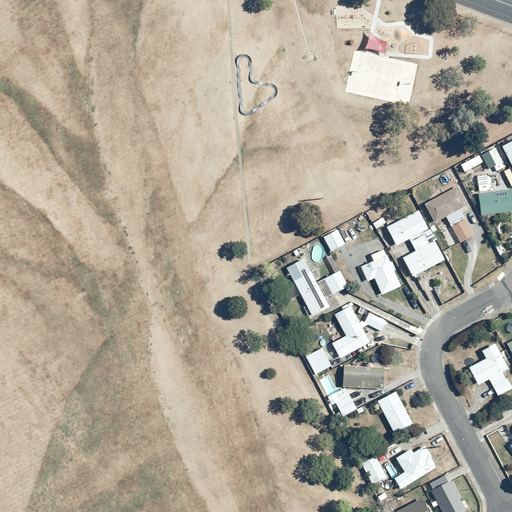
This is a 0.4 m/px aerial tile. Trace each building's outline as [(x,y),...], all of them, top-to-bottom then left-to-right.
[(511,139),(501,145),(511,167),(511,139)] [(488,186),(488,176),(477,176),(477,186),(488,186)] [(459,209),(468,205),(458,185),(443,193),(424,203),(434,223),(445,217),(449,224),(450,226),(459,243),(474,235),(464,216),(463,217),(459,209)] [(511,210),(511,188),(477,193),(480,215),(511,210)] [(418,210),(386,227),(382,229),(387,237),(390,235),(396,246),(409,239),(415,252),(403,258),(412,276),(444,260),(418,210)] [(386,222),(382,217),(372,223),(376,229),(386,222)] [(330,251),(345,244),(351,241),(346,231),(340,234),(337,229),(323,236),(330,251)] [(400,286),(387,255),(361,266),(367,281),(374,278),(381,295),(400,286)] [(339,270),(316,282),(304,258),(286,267),(293,281),(285,285),(293,299),(300,295),(311,316),(329,307),(324,299),(348,286),(339,270)] [(350,306),(338,312),(340,316),(336,318),(345,335),(332,343),(340,358),(369,342),(361,328),(367,325),(381,331),(386,320),(369,312),(365,319),(359,323),(350,306)] [(383,340),(380,335),(369,341),(373,347),(383,340)] [(508,369),(494,343),(482,350),(486,358),(469,367),(478,385),(489,379),(498,396),(511,388),(503,371),(508,369)] [(330,360),(321,365),(324,372),(333,367),(330,360)] [(385,366),(344,364),(343,386),(383,389),(384,386),(385,366)] [(356,409),(345,387),(331,394),(342,416),(356,409)] [(413,425),(396,391),(377,401),(395,434),(413,425)] [(422,442),(396,457),(404,471),(394,478),(401,488),(437,466),(425,447),(422,442)] [(386,476),(376,457),(362,464),(372,484),(386,476)] [(462,511),(465,510),(447,474),(428,483),(442,511),(462,511)] [(422,511),(428,509),(422,498),(396,511),(397,511),(422,511)]
